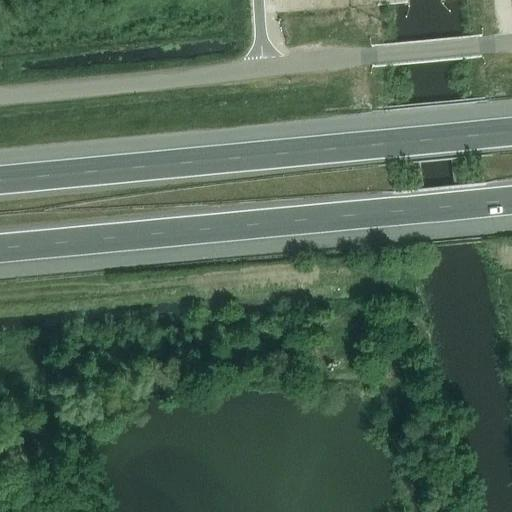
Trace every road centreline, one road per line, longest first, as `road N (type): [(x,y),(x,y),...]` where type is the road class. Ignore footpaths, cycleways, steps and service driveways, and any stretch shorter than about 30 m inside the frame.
road 1 (motorway): [(0,248),(511,200)]
road 2 (motorway): [(511,132),(0,180)]
road 3 (unclassified): [(387,55),(0,90)]
road 4 (unclassified): [(387,55),(511,44)]
